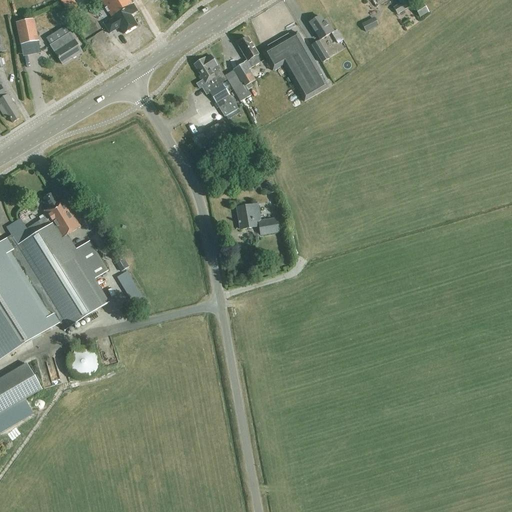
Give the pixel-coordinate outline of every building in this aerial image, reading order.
[(130,16),(137,12),(130,0),(103,0),(101,1),(112,20),(105,24),(110,33),(119,28),(123,35),(137,26),(130,16)] [(396,0),(399,4),(393,8),(397,15),(411,6),(406,0),(396,0)] [(77,6),(67,12),(70,15),(71,17),(80,11),(77,6)] [(65,9),(58,14),(68,31),(76,26),(65,9)] [(320,41),(333,33),(325,21),(323,22),(319,17),(309,23),(320,41)] [(371,21),(362,26),(365,33),(378,26),(375,20),(371,22),(371,21)] [(38,41),(33,21),(16,25),(20,45),(38,41)] [(336,44),(345,40),(340,30),(331,35),(336,44)] [(62,65),(81,53),(70,34),(50,47),(62,65)] [(262,54),(272,72),(283,66),(304,103),(329,90),(297,34),(262,54)] [(260,63),(256,56),(258,55),(248,39),(237,45),(247,62),(233,71),(233,72),(224,77),(227,82),(234,94),(240,103),(251,96),(248,91),(253,88),(251,84),(254,82),(248,71),(260,63)] [(329,59),(319,42),(312,46),(322,64),(329,59)] [(196,64),(194,66),(199,75),(200,77),(199,78),(201,82),(199,83),(196,85),(199,91),(201,90),(202,89),(206,95),(207,95),(209,94),(216,104),(224,118),(225,117),(228,121),(240,113),(238,110),(223,88),(221,85),(220,84),(225,81),(223,78),(211,58),(210,56),(205,59),(198,63),(196,64)] [(322,72),(326,79),(331,76),(327,69),(322,72)] [(8,95),(6,97),(0,100),(0,111),(5,119),(8,117),(12,124),(20,119),(16,112),(17,111),(8,95)] [(208,144),(229,132),(223,122),(202,134),(208,144)] [(273,181),(267,183),(269,193),(275,191),(273,181)] [(0,360),(0,361),(59,325),(64,332),(102,308),(87,284),(108,271),(89,242),(69,255),(60,240),(80,228),(63,200),(57,204),(51,195),(43,200),(45,202),(43,204),(47,210),(43,213),(46,218),(26,230),(20,220),(6,229),(12,239),(0,246),(0,360)] [(281,232),(279,219),(260,222),(257,205),(252,206),(252,207),(237,209),(240,230),(256,228),(256,227),(259,227),(261,236),(281,232)] [(123,261),(117,265),(122,272),(127,269),(129,268),(125,260),(123,261)] [(129,271),(122,276),(127,285),(135,280),(129,271)] [(27,365),(0,380),(0,415),(42,391),(27,365)]
